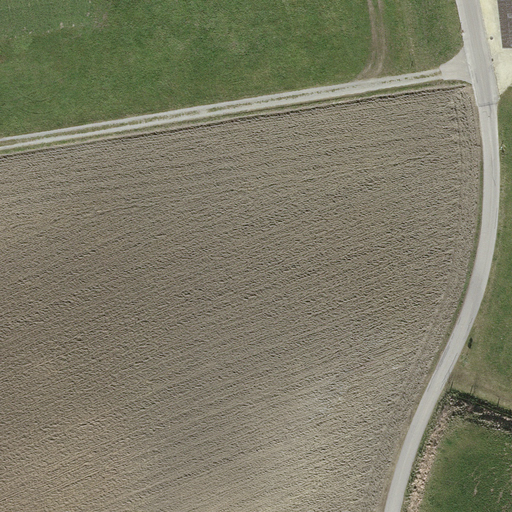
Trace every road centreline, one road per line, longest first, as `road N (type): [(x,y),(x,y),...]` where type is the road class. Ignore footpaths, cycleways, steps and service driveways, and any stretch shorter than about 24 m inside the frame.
road 1 (tertiary): [(464,0),(488,109),(491,222),(472,306),(411,440),(393,511)]
road 2 (track): [(0,146),(478,68)]
